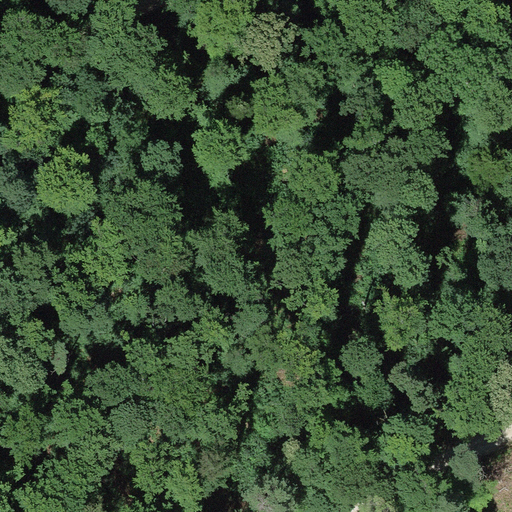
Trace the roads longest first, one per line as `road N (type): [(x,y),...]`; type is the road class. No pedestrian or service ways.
road 1 (track): [(334,511),(511,427)]
road 2 (track): [(173,0),(0,65)]
